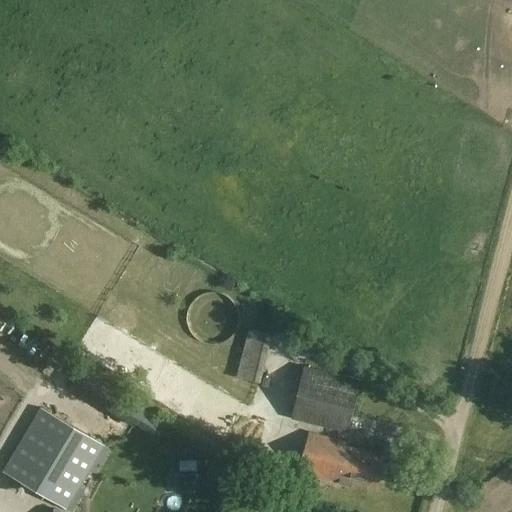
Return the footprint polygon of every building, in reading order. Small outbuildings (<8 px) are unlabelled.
[(270,336),(248,331),(237,378),(259,383),(270,336)] [(361,381),(305,367),(293,418),(348,432),(361,381)] [(103,445),(41,407),(2,471),(65,509),(103,445)] [(344,442),(307,433),(298,472),(340,482),(341,480),(349,482),(349,480),(377,487),(384,456),(344,446),(344,445),(344,442)] [(124,479),(134,465),(125,459),(115,473),(124,479)]
